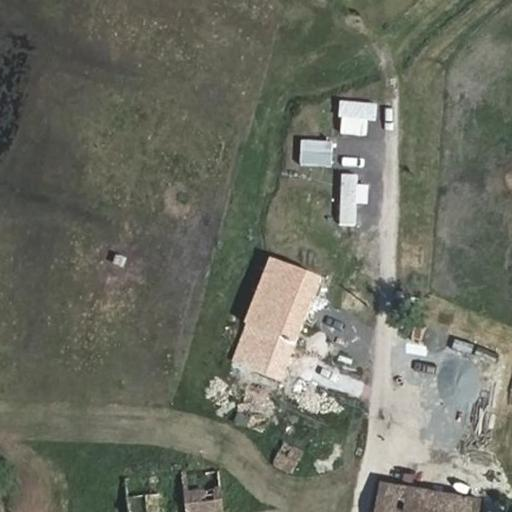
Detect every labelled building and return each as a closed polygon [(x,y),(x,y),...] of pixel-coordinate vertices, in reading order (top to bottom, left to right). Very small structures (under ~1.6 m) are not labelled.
[(241,418),(261,427),(322,278),(272,254),(244,318),(249,320),(234,353),(242,359),(233,383),(241,386),(233,406),(244,412),(241,418)] [(284,441),(273,461),(292,472),(303,451),(284,441)] [(224,511),(220,467),(183,470),(185,493),(187,511),(224,511)] [(185,493),(183,470),(162,472),(164,496),(185,493)] [(162,472),(126,475),(129,511),(164,511),(164,496),(162,472)] [(404,511),(410,486),(384,482),(378,511),(381,511),(404,511)] [(404,511),(381,511),(378,511),(476,511),(480,497),(410,486),(404,511)]
